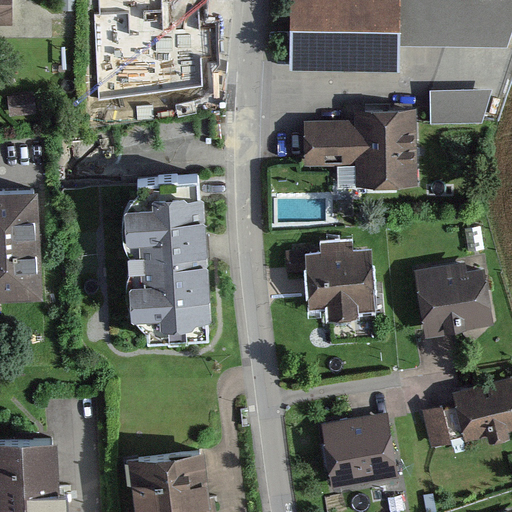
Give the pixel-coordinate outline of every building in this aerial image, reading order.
[(8,0),(0,0),(0,20),(9,20),(8,0)] [(401,0),(290,0),(290,67),(400,68),(401,0)] [(511,0),(445,0),(447,23),(457,22),(459,43),(511,39),(511,0)] [(197,18),(127,22),(128,33),(135,32),(137,67),(200,63),(197,18)] [(433,84),(432,119),(489,120),(490,86),(433,84)] [(359,121),(311,122),(312,160),(360,159),(360,179),(414,178),(412,108),(359,109),(359,121)] [(201,180),(126,185),(134,322),(209,317),(201,180)] [(34,185),(0,187),(0,288),(39,286),(34,185)] [(325,253),(311,254),(313,300),(331,299),(332,310),(356,308),(356,303),(370,303),(367,249),(350,250),(350,244),(325,245),(325,253)] [(468,262),(409,274),(422,334),(481,322),(468,262)] [(511,423),(500,380),(442,396),(455,445),(511,429),(511,423)] [(378,418),(316,429),(326,492),(389,482),(378,418)] [(56,511),(53,424),(0,426),(0,511),(56,511)] [(211,511),(203,435),(130,443),(138,511),(211,511)]
